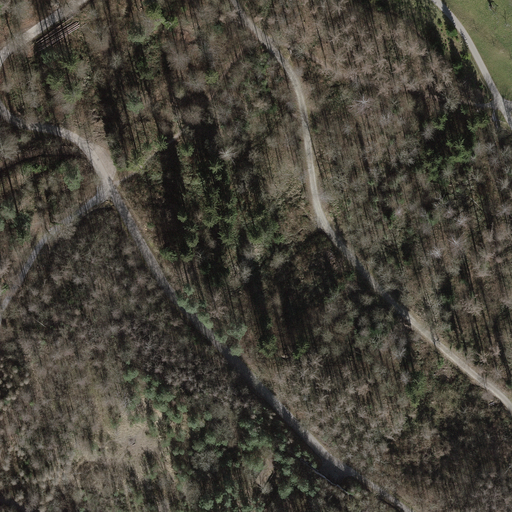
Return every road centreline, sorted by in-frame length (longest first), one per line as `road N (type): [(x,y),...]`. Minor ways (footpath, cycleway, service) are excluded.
road 1 (track): [(0,109),(21,124),(78,140),(185,312),(328,459),(355,475)]
road 2 (track): [(256,32),(299,92),(313,195),(326,228),(395,307),(511,407)]
road 3 (track): [(256,32),(347,77),(500,106)]
road 4 (track): [(109,190),(43,244),(0,318)]
road 5 (track): [(511,125),(469,43),(432,0)]
